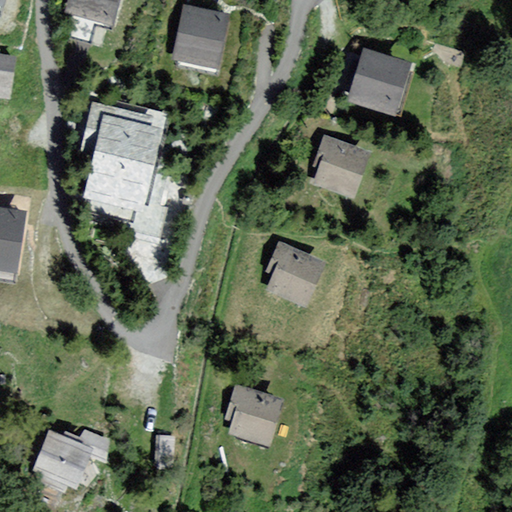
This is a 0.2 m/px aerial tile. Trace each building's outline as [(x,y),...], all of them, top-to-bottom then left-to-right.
[(8,0),(0,0),(0,8),(4,10),(8,0)] [(123,0),(72,0),(69,16),(115,29),(123,0)] [(233,19),(186,10),(175,64),(221,74),(233,19)] [(2,52),(0,51),(0,101),(12,103),(19,60),(2,58),(2,52)] [(416,69),(367,53),(351,102),(400,118),(416,69)] [(170,123),(96,105),(83,159),(98,163),(89,203),(148,217),(170,123)] [(373,154),(325,138),(313,173),(320,175),(316,188),(357,201),(373,154)] [(28,212),(0,207),(0,271),(18,274),(28,212)] [(328,267),(281,245),(267,274),(276,279),(269,294),(307,312),(328,267)] [(287,401),(237,385),(228,413),(238,416),(231,438),(272,451),(287,401)] [(98,449),(53,431),(36,474),(81,492),(98,449)]
